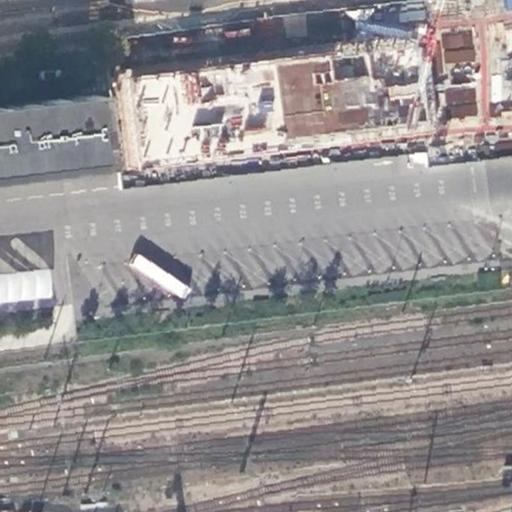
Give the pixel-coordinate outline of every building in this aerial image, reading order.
[(424,32),(118,70),(130,169),(437,132),(424,32)] [(0,117),(76,109),(78,131),(84,130),(80,96),(0,105),(0,117)] [(0,176),(83,166),(80,145),(78,131),(76,109),(0,117),(0,176)] [(0,204),(97,193),(94,165),(83,166),(0,176),(0,204)] [(0,304),(19,302),(14,270),(0,271),(0,304)]
